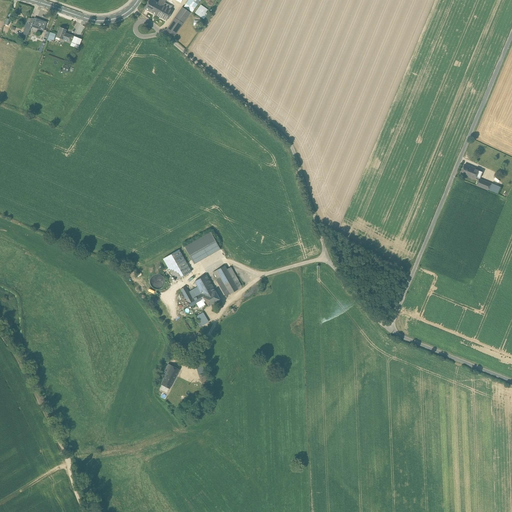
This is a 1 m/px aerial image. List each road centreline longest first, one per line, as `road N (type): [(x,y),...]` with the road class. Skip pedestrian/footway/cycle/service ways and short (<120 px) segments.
road 1 (track): [(394,330),(324,257),(281,133),(163,33),(143,20),(136,34),(150,35)]
road 2 (unclassified): [(511,33),(394,330)]
road 3 (track): [(263,275),(224,259),(167,294),(179,315)]
road 4 (unclassified): [(511,381),(394,330)]
